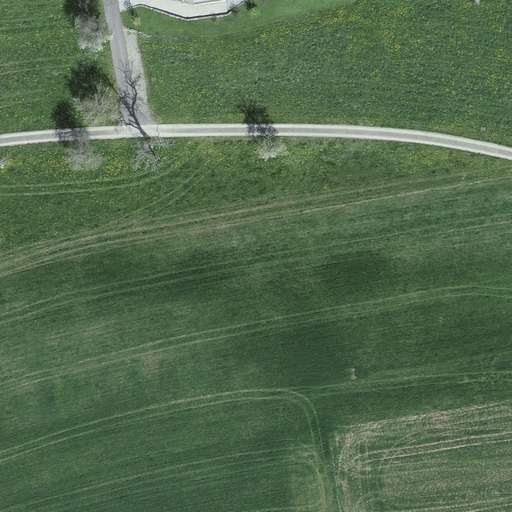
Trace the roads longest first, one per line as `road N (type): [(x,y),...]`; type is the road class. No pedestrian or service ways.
road 1 (track): [(0,145),(214,128),(371,134),(511,157)]
road 2 (track): [(121,131),(98,0)]
